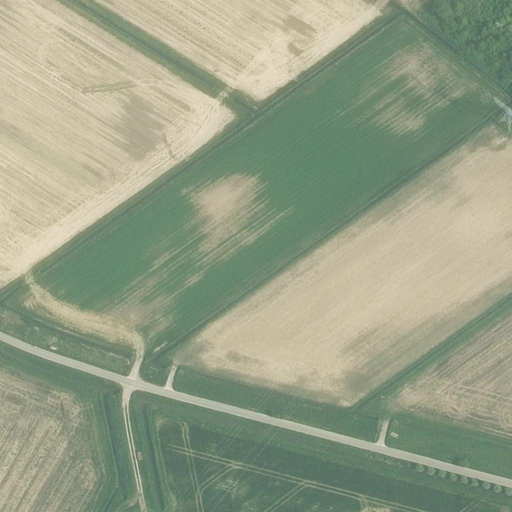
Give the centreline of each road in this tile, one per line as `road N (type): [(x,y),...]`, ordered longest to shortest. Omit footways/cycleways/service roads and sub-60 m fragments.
road 1 (unclassified): [(0,336),(128,382),(511,484)]
road 2 (track): [(128,382),(124,409),(145,511)]
